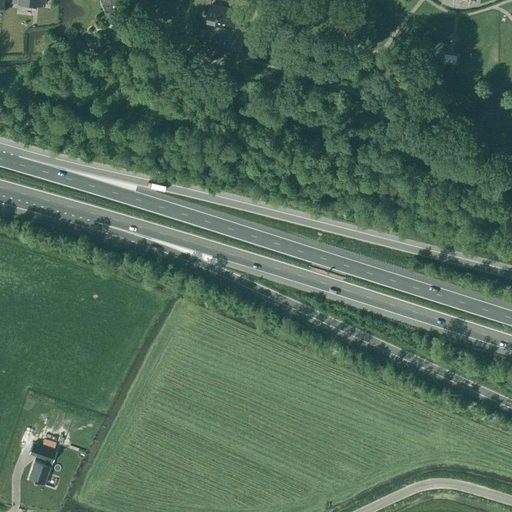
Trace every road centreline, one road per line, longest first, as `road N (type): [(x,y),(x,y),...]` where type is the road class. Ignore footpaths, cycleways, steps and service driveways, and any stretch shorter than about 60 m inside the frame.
road 1 (motorway): [(511,319),(16,164)]
road 2 (motorway): [(511,274),(107,174),(45,161),(16,164)]
road 3 (motorway): [(96,215),(511,405)]
road 4 (motorway): [(96,215),(511,343)]
road 5 (unclassified): [(364,511),(429,485),(511,501)]
